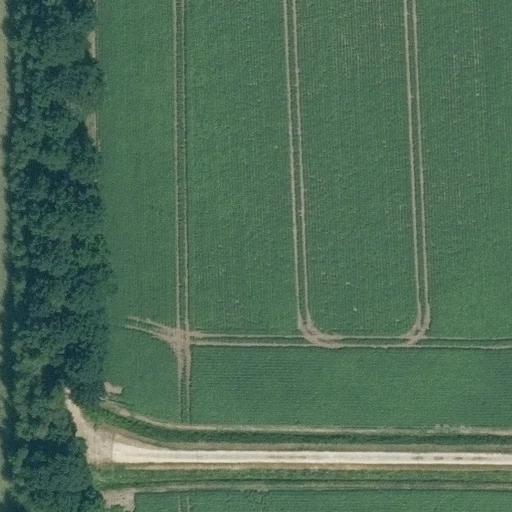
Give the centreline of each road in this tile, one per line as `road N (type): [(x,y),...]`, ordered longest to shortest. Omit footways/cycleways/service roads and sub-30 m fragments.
road 1 (track): [(68,0),(70,511)]
road 2 (track): [(70,456),(511,457)]
